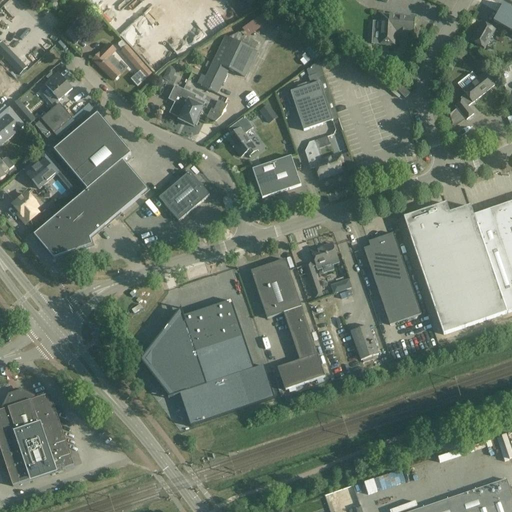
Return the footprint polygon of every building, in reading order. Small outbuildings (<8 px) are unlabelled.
[(511,32),(511,9),(503,5),(497,16),(493,22),(511,32)] [(374,22),(374,32),(380,32),(379,45),(394,47),(396,32),(398,32),(398,37),(407,38),(407,33),(413,33),(414,31),(415,18),(381,15),(381,23),(374,22)] [(247,37),(267,25),(262,16),(241,28),(247,37)] [(495,31),(482,23),(472,42),(485,49),(495,31)] [(84,37),(73,26),(66,33),(76,44),(84,37)] [(202,75),(198,84),(202,86),(202,87),(218,94),(230,70),(246,77),(257,52),(255,51),(229,38),(225,37),(213,62),(214,62),(206,77),(202,75)] [(118,44),(118,46),(123,51),(121,52),(128,60),(131,64),(139,73),(131,80),(136,85),(137,86),(137,87),(144,81),(152,74),(127,47),(122,41),(118,44)] [(109,45),(93,61),(114,82),(127,68),(122,63),(119,65),(111,56),(116,51),(109,45)] [(27,69),(21,62),(13,69),(20,76),(27,69)] [(311,86),(291,93),(304,132),(333,122),(323,92),(329,90),(326,81),(321,67),(315,69),(317,75),(308,78),(311,86)] [(0,72),(0,101),(3,105),(18,90),(0,72)] [(495,86),(485,74),(463,91),(466,95),(461,99),(463,102),(456,107),(466,121),(474,115),(468,108),(473,104),(495,86)] [(61,80),(57,75),(45,86),(59,101),(72,90),(62,78),(61,80)] [(410,95),(402,86),(397,90),(405,99),(410,95)] [(196,97),(175,87),(168,100),(175,103),(169,114),(180,119),(180,121),(194,128),(195,125),(196,126),(199,120),(197,120),(203,108),(205,104),(195,99),(196,97)] [(216,100),(209,120),(219,123),(225,104),(216,100)] [(42,120),(35,126),(48,140),(54,134),(55,135),(73,119),(60,104),(55,108),(42,120)] [(278,118),(269,105),(260,112),(269,124),(278,118)] [(54,152),(88,191),(123,162),(131,155),(98,115),(54,152)] [(0,148),(21,130),(9,117),(0,124),(0,148)] [(253,129),(244,117),(229,131),(232,136),(227,139),(241,158),(247,153),(250,156),(257,151),(245,135),(253,129)] [(330,146),(327,137),(310,143),(305,152),(311,170),(316,168),(320,180),(342,173),(339,165),(343,164),(340,155),(322,161),(318,150),(330,146)] [(59,167),(46,151),(29,164),(23,170),(39,190),(58,175),(57,174),(62,170),(59,167)] [(301,186),(291,157),(252,170),(262,199),(301,186)] [(0,177),(9,171),(0,159),(0,181),(1,181),(0,179),(0,177)] [(148,191),(123,162),(88,191),(34,236),(54,260),(92,247),(90,240),(148,191)] [(210,196),(190,173),(159,199),(179,222),(210,196)] [(68,190),(73,188),(71,181),(65,184),(68,190)] [(160,197),(170,188),(167,185),(156,194),(160,197)] [(38,207),(28,196),(24,199),(22,198),(13,206),(23,217),(21,219),(26,225),(37,215),(34,211),(38,207)] [(511,203),(508,205),(505,198),(497,201),(499,208),(453,224),(446,204),(404,219),(444,336),(507,314),(511,312),(511,203)] [(54,212),(50,207),(38,217),(42,222),(54,212)] [(421,316),(393,234),(368,243),(370,247),(364,250),(390,326),(421,316)] [(323,248),(311,252),(314,262),(312,263),(313,267),(316,267),(337,259),(332,244),(323,247),(323,248)] [(325,378),(285,260),(251,272),(267,319),(284,314),(300,361),(277,369),(285,392),(325,378)] [(305,266),(304,266),(309,281),(317,278),(313,267),(312,263),(311,263),(305,266)] [(349,280),(336,285),(338,293),(352,288),(351,286),(349,280)] [(323,295),(319,284),(311,286),(315,298),(323,295)] [(254,370),(231,302),(184,317),(183,313),(182,314),(178,320),(178,319),(173,325),(173,326),(169,331),(164,337),(160,343),(160,342),(155,349),(151,354),(151,359),(151,363),(151,364),(151,368),(155,374),(160,380),(164,386),(169,392),(173,397),(173,398),(180,396),(191,428),(275,399),(264,367),(254,370)] [(368,327),(351,333),(361,361),(363,361),(364,364),(378,359),(377,356),(378,355),(368,327)] [(35,398),(22,392),(9,396),(2,409),(3,412),(0,412),(0,448),(13,488),(74,467),(50,396),(36,401),(35,398)] [(511,511),(511,495),(507,481),(414,511),(511,511)]
